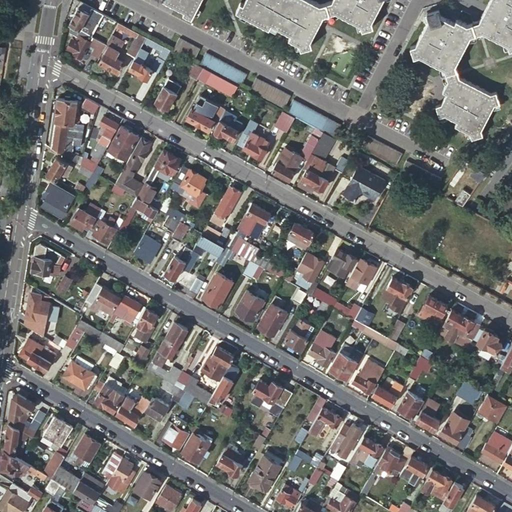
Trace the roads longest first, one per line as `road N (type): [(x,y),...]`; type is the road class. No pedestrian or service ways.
road 1 (residential): [(17,213),(511,493)]
road 2 (residential): [(511,319),(41,62)]
road 3 (residential): [(249,511),(0,366)]
road 4 (residential): [(129,0),(357,118)]
road 5 (tertiary): [(17,213),(41,62)]
road 6 (residential): [(425,0),(415,2),(357,118)]
